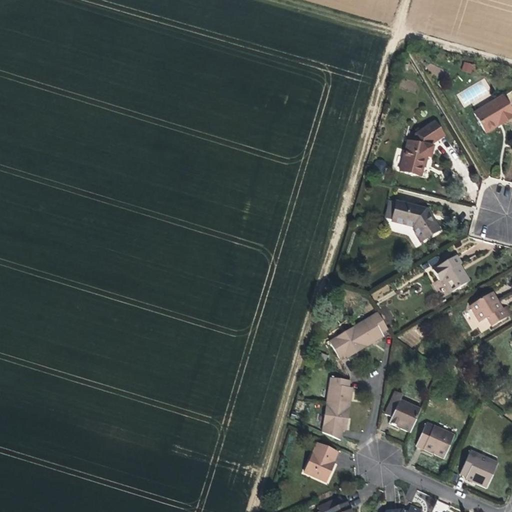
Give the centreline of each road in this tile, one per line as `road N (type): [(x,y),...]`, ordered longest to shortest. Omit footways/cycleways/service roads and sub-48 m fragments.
road 1 (track): [(249,511),(407,0)]
road 2 (track): [(289,0),(511,63)]
road 3 (residential): [(369,456),(492,511)]
